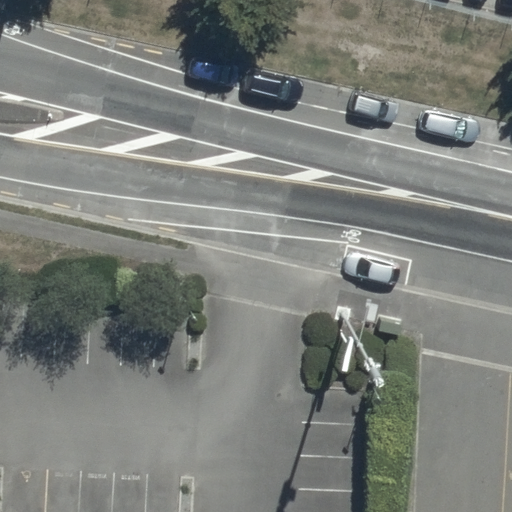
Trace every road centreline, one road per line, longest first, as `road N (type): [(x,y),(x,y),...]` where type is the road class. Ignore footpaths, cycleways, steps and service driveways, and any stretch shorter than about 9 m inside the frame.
road 1 (unclassified): [(0,60),(204,120),(296,171)]
road 2 (unclassified): [(296,171),(191,185),(0,155)]
road 3 (unclassified): [(296,171),(511,219)]
